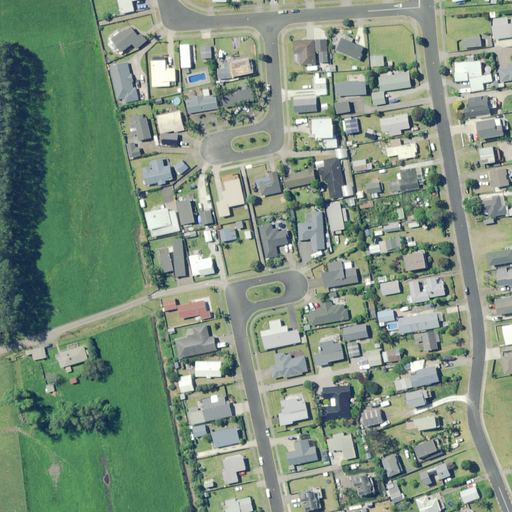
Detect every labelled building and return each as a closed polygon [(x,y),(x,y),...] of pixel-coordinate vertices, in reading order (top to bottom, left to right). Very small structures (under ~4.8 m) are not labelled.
[(133,1),(136,0),(119,0),(124,14),(135,11),(133,1)] [(511,17),(493,20),(495,39),(511,37),(511,17)] [(140,36),(132,26),(113,40),(123,53),(134,44),(138,49),(149,41),(143,34),(140,36)] [(365,47),(343,38),(337,51),(361,61),(364,54),(363,54),(365,47)] [(484,46),(483,38),(464,39),(465,48),(484,46)] [(316,52),(315,40),(294,41),(295,54),(302,53),(303,65),(319,64),(318,52),(316,52)] [(214,58),(213,47),(202,47),(202,59),(214,58)] [(329,63),(329,49),(321,49),(321,63),(329,63)] [(130,54),(120,58),(122,63),(132,59),(130,54)] [(385,66),(384,56),(371,56),(371,67),(385,66)] [(169,69),(168,60),(153,61),(154,87),(171,86),(171,81),(177,81),(176,68),(169,69)] [(484,75),(483,61),(456,63),(457,81),(472,81),(472,91),(485,90),(484,83),(493,82),(493,75),(484,75)] [(132,75),(129,62),(111,66),(119,100),(124,99),(125,103),(140,100),(137,88),(134,89),(133,83),(135,82),(133,74),(132,75)] [(218,69),(218,80),(235,79),(234,62),(225,63),(225,69),(218,69)] [(511,63),(509,64),(510,68),(499,70),(501,82),(511,80),(511,63)] [(413,87),(411,72),(381,77),(383,91),(413,87)] [(320,74),(317,74),(317,89),(328,89),(327,79),(320,79),(320,74)] [(361,80),(347,81),(347,83),(338,84),(339,96),(368,94),(367,82),(362,82),(361,80)] [(505,82),(500,83),(499,80),(494,81),(495,84),(496,89),(506,87),(505,82)] [(255,100),(252,89),(223,97),(226,108),(255,100)] [(387,103),(386,92),(373,94),(375,105),(387,103)] [(219,109),(217,96),(204,98),(204,96),(187,99),(189,114),(219,109)] [(469,118),(478,117),(478,119),(493,117),(493,114),(492,108),(498,107),(497,101),(491,102),(490,96),(471,98),(472,104),(467,105),(469,118)] [(351,101),(336,103),(338,115),(353,112),(351,101)] [(171,140),(178,140),(176,132),(185,130),(181,111),(159,116),(164,138),(163,138),(163,145),(171,145),(171,140)] [(148,118),(143,114),(130,116),(133,135),(139,134),(140,140),(151,138),(148,118)] [(411,128),(408,114),(395,116),(396,117),(382,120),(384,132),(390,131),(391,136),(402,134),(401,130),(411,128)] [(333,125),(333,118),(315,120),(316,134),(318,134),(319,139),(323,138),(324,148),(338,147),(336,124),(333,125)] [(360,132),(357,118),(346,121),(348,134),(360,132)] [(505,125),(503,118),(479,122),(482,139),(506,135),(505,125)] [(136,149),(135,143),(129,144),(132,158),(142,155),(141,148),(136,149)] [(418,152),(416,143),(387,148),(388,157),(399,155),(400,159),(416,157),(415,153),(418,152)] [(495,149),(494,148),(481,150),(484,164),(497,162),(495,149)] [(318,168),(321,168),(323,182),(329,181),(332,199),(345,197),(343,186),(344,186),(339,158),(325,160),(317,162),(318,168)] [(145,185),(148,184),(148,185),(159,183),(160,185),(167,183),(167,181),(175,179),(172,165),(166,167),(164,159),(152,162),(153,166),(144,168),(147,180),(144,180),(145,185)] [(373,169),(371,159),(354,161),(355,171),(373,169)] [(190,168),(184,161),(175,167),(181,175),(190,168)] [(319,181),(316,169),(286,176),(289,188),(319,181)] [(420,188),(416,169),(400,172),(401,181),(391,183),(393,193),(420,188)] [(510,185),(508,169),(492,171),(493,183),(495,182),(496,188),(510,185)] [(282,192),(278,172),(270,173),(271,177),(257,180),(259,189),(261,188),(263,196),(282,192)] [(246,203),(240,174),(221,178),(224,191),(226,201),(218,203),(221,217),(231,215),(230,207),(246,203)] [(493,191),(491,179),(477,181),(479,194),(493,191)] [(381,192),(380,182),(368,184),(369,194),(381,192)] [(194,215),(191,195),(178,198),(183,225),(197,222),(196,214),(194,215)] [(511,209),(509,210),(508,206),(502,207),(500,196),(493,197),(494,200),(484,202),(485,212),(490,211),(491,217),(507,215),(507,217),(511,215),(511,209)] [(343,209),(342,202),(328,204),(332,231),(346,229),(345,221),(349,220),(347,208),(343,209)] [(170,212),(170,208),(149,213),(154,237),(181,231),(177,210),(170,212)] [(215,222),(212,210),(202,213),(205,225),(215,222)] [(326,249),(324,211),(307,212),(307,214),(307,223),(299,223),(300,240),(313,240),(313,250),(326,249)] [(290,244),(289,238),(291,238),(290,229),(287,230),(280,231),(280,229),(274,230),(273,224),(261,226),(267,259),(279,256),(277,246),(290,244)] [(238,239),(236,227),(221,231),(224,242),(238,239)] [(213,241),(211,230),(205,232),(207,242),(213,241)] [(169,247),(169,253),(163,254),(165,272),(176,271),(177,277),(188,276),(184,239),(175,240),(175,246),(169,247)] [(399,251),(397,239),(387,241),(389,252),(399,251)] [(372,256),(372,253),(382,252),(380,245),(370,247),(371,250),(367,251),(367,254),(368,256),(372,256)] [(511,262),(511,249),(490,253),(492,266),(511,262)] [(429,267),(426,253),(407,256),(410,271),(429,267)] [(203,275),(203,276),(216,274),(213,258),(201,260),(200,255),(190,257),(194,276),(203,275)] [(344,263),(344,261),(329,264),(331,272),(324,273),(327,288),(360,282),(357,267),(353,268),(352,262),(344,263)] [(511,274),(497,277),(500,290),(508,288),(508,290),(511,289),(511,274)] [(438,285),(437,278),(423,280),(424,290),(421,290),(420,281),(411,283),(413,296),(408,296),(409,304),(431,300),(430,298),(446,295),(444,284),(438,285)] [(402,292),(400,281),(381,284),(384,295),(402,292)] [(511,297),(498,300),(500,315),(511,313),(511,297)] [(179,309),(177,299),(165,301),(167,311),(179,309)] [(208,312),(206,301),(180,306),(182,319),(202,315),(203,319),(212,317),(211,312),(208,312)] [(333,306),(333,302),(323,304),(324,309),(311,311),(313,326),(350,319),(347,304),(333,306)] [(396,320),(394,310),(378,313),(380,326),(385,326),(385,322),(396,320)] [(443,322),(442,312),(413,317),(412,314),(407,315),(407,318),(399,319),(402,334),(441,327),(440,322),(443,322)] [(283,327),(281,320),(271,322),(273,329),(263,332),(267,349),(302,342),(300,330),(290,332),(288,326),(283,327)] [(369,334),(366,321),(344,326),(347,338),(369,334)] [(511,324),(503,326),(507,351),(511,350),(511,324)] [(211,337),(208,325),(194,328),(196,335),(188,337),(188,338),(177,340),(181,358),(219,350),(216,336),(211,337)] [(438,349),(435,331),(416,335),(417,342),(424,341),(426,351),(438,349)] [(345,358),(342,343),(335,344),(334,340),(322,343),(325,353),(316,355),(318,366),(330,364),(329,362),(345,358)] [(358,340),(348,342),(351,355),(361,353),(358,340)] [(71,365),(90,360),(85,346),(58,354),(62,368),(65,367),(71,365)] [(47,358),(46,348),(33,350),(34,360),(47,358)] [(383,365),(381,350),(368,352),(370,366),(383,365)] [(385,362),(390,361),(390,363),(402,361),(402,359),(401,350),(384,352),(385,362)] [(291,352),(276,356),(278,366),(272,367),(275,378),(285,376),(285,378),(309,373),(306,356),(293,359),(291,352)] [(212,379),(212,377),(222,377),(222,362),(197,362),(197,376),(208,377),(208,379),(212,379)] [(414,388),(426,385),(427,386),(434,385),(434,383),(441,381),(438,366),(418,370),(419,376),(412,377),(414,387),(414,388)] [(195,390),(192,375),(179,377),(182,393),(195,390)] [(414,387),(412,377),(396,381),(398,390),(414,387)] [(56,391),(54,383),(47,385),(49,393),(56,391)] [(352,398),(352,386),(325,388),(325,399),(337,398),(338,406),(323,407),(324,421),(351,419),(350,398),(352,398)] [(428,404),(424,390),(409,394),(413,408),(428,404)] [(295,399),(282,402),(284,410),(280,410),(283,426),(295,423),(294,421),(310,418),(306,401),(304,401),(303,394),(295,395),(295,399)] [(227,401),(226,396),(219,398),(218,396),(204,399),(206,410),(191,413),(193,424),(233,416),(230,400),(227,401)] [(385,423),(382,410),(364,414),(367,427),(385,423)] [(440,427),(438,417),(415,421),(416,426),(420,426),(420,431),(440,427)] [(208,435),(206,425),(194,428),(196,438),(208,435)] [(242,443),(239,427),(214,432),(217,448),(242,443)] [(332,451),(338,450),(339,452),(345,451),(346,460),(357,457),(353,435),(345,437),(345,433),(335,435),(336,439),(330,440),(332,451)] [(442,447),(437,436),(415,444),(420,455),(442,447)] [(310,448),(308,439),(296,442),(297,451),(288,453),(291,466),(320,460),(317,447),(310,448)] [(403,472),(396,454),(383,459),(390,477),(403,472)] [(247,470),(245,455),(226,458),(228,469),(225,470),(227,484),(239,482),(238,471),(247,470)] [(456,469),(453,462),(438,468),(442,480),(452,475),(450,471),(456,469)] [(288,481),(319,474),(319,476),(325,475),(325,477),(329,476),(329,472),(333,471),(332,466),(287,476),(288,481)] [(433,484),(429,471),(422,473),(426,486),(433,484)] [(376,492),(369,472),(352,478),(355,488),(358,487),(361,497),(376,492)] [(205,487),(206,487),(207,488),(215,486),(214,479),(205,481),(206,484),(205,484),(205,487)] [(404,500),(399,486),(387,491),(389,496),(392,495),(395,504),(404,500)] [(480,498),(477,487),(461,492),(465,503),(480,498)] [(313,492),(312,490),(300,492),(302,503),(304,502),(306,511),(322,509),(320,498),(325,497),(323,490),(313,492)] [(430,501),(428,496),(417,500),(421,511),(439,511),(442,511),(437,498),(430,501)] [(238,499),(227,501),(229,510),(227,510),(227,511),(248,511),(254,511),(252,498),(238,501),(238,499)]
